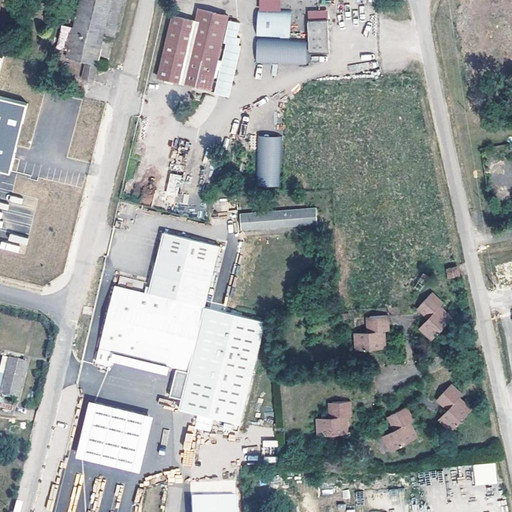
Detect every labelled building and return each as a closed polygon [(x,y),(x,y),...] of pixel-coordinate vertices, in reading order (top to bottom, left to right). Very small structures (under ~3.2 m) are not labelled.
[(65,49),(64,56),(83,60),(79,77),(92,81),(111,0),(77,0),(71,24),(65,49)] [(171,12),(155,76),(210,89),(216,66),(221,67),(215,90),(230,94),(242,43),(239,42),(241,35),(238,35),(241,20),(230,17),(225,39),(227,40),(223,57),(218,56),(229,13),(197,5),(194,17),(171,12)] [(292,12),(259,11),(257,64),(307,66),(308,41),(291,41),(292,12)] [(328,18),(307,19),(308,41),(309,53),(330,52),(328,18)] [(65,49),(71,24),(59,21),(54,46),(65,49)] [(0,169),(11,172),(28,103),(0,96),(0,75),(5,56),(0,54),(0,169)] [(283,136),(258,135),(256,185),(281,186),(283,136)] [(170,171),(164,193),(177,196),(183,174),(170,171)] [(315,205),(239,212),(240,229),(316,223),(315,205)] [(116,281),(97,362),(113,366),(117,352),(176,368),(187,370),(180,397),(177,411),(238,427),(267,316),(207,300),(221,241),(165,227),(150,289),(116,281)] [(458,266),(449,268),(452,277),(460,275),(458,266)] [(415,311),(416,311),(421,316),(425,319),(416,330),(431,342),(451,318),(438,307),(443,301),(430,291),(415,311)] [(364,333),(351,334),(353,351),(385,349),(384,337),(393,337),(391,322),(391,318),(391,317),(364,320),(364,333)] [(7,356),(0,382),(0,400),(17,405),(27,362),(7,356)] [(187,370),(176,368),(169,394),(180,397),(187,370)] [(445,420),(441,423),(439,426),(451,436),(473,412),(461,403),(466,397),(454,386),(436,406),(448,416),(445,420)] [(87,402),(75,459),(140,473),(152,416),(87,402)] [(316,422),(317,436),(349,434),(348,420),(355,419),(354,404),(326,406),(327,420),(316,422)] [(411,415),(408,409),(407,407),(386,417),(392,430),(381,436),(388,452),(416,438),(409,424),(414,422),(411,415)] [(55,427),(55,435),(67,435),(67,427),(55,427)] [(278,447),(277,440),(262,441),(263,448),(278,447)] [(474,485),(497,484),(496,463),(473,464),(474,485)] [(192,481),(192,492),(235,492),(235,481),(192,481)] [(197,496),(197,511),(243,511),(243,495),(197,496)]
